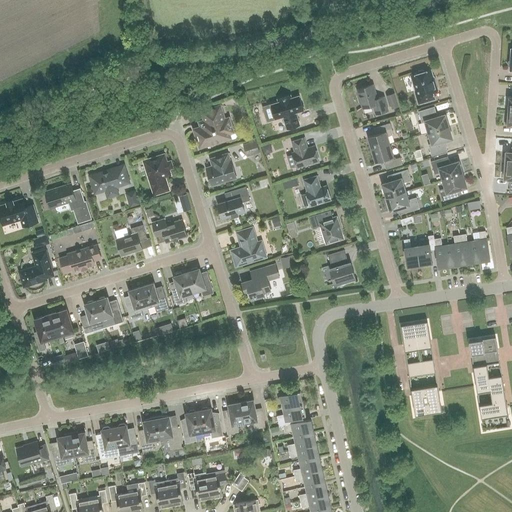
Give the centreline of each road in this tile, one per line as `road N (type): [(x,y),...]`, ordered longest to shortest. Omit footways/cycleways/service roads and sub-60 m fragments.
road 1 (unclassified): [(0,136),(158,65),(431,0)]
road 2 (residential): [(441,47),(337,77),(334,89),(399,302)]
road 3 (residential): [(0,184),(170,134),(211,248)]
road 4 (residential): [(485,190),(495,36),(441,47)]
road 5 (residential): [(11,310),(211,248)]
road 6 (residential): [(48,418),(252,380)]
road 7 (residential): [(441,47),(485,190)]
road 8 (unclassified): [(356,511),(323,366)]
road 9 (residential): [(211,248),(252,380)]
road 10 (unclassified): [(323,366),(318,330),(327,316),(399,302)]
